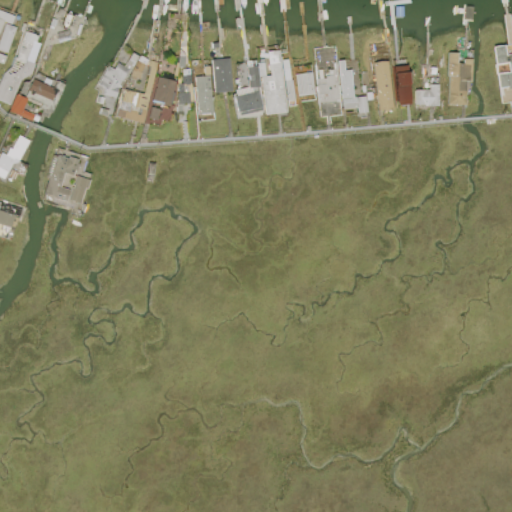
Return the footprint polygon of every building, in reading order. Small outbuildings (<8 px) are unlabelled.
[(393,19),(392,7),(401,7),(401,18),(393,19)] [(463,19),(464,7),(471,7),(470,19),(463,19)] [(0,25),(0,11),(12,15),(9,25),(1,22),(0,25)] [(0,51),(0,35),(4,24),(15,28),(6,53),(0,51)] [(39,44),(32,64),(33,64),(30,75),(20,80),(9,105),(0,101),(0,78),(2,73),(9,67),(12,57),(15,58),(24,32),(36,36),(33,42),(39,44)] [(511,89),(509,89),(508,87),(499,88),(497,74),(510,72),(509,63),(496,64),(494,47),(505,45),(506,56),(508,55),(508,54),(511,53),(511,89)] [(277,50),(285,112),(265,115),(260,77),(268,76),(265,52),(277,50)] [(103,89),(96,85),(106,66),(112,70),(116,63),(122,67),(130,53),(137,57),(120,88),(117,86),(113,98),(101,94),(103,89)] [(446,105),(447,77),(445,77),(446,53),(455,53),(455,64),(461,64),(461,59),(470,60),(469,81),(464,81),(463,106),(446,105)] [(130,71),(139,56),(146,60),(139,72),(140,73),(139,78),(132,78),(130,76),(130,71)] [(227,59),(230,91),(213,93),(210,60),(227,59)] [(285,101),(280,60),(286,59),(289,80),(290,80),(293,100),(285,101)] [(342,110),(336,61),(341,60),(342,71),(349,70),(352,98),(363,96),(365,112),(356,113),(355,108),(342,110)] [(156,63),(141,124),(122,119),(122,118),(114,116),(119,96),(121,96),(122,90),(142,95),(147,75),(144,75),(148,61),(156,63)] [(377,110),(370,63),(385,61),(392,108),(377,110)] [(256,91),(260,107),(259,107),(260,110),(237,116),(232,96),(251,92),(250,88),(247,88),(246,81),(247,81),(247,76),(245,76),(244,67),(255,66),(258,87),(257,88),(256,91)] [(395,106),(391,68),(404,66),(409,104),(395,106)] [(176,84),(181,84),(180,70),(188,69),(192,103),(177,105),(176,93),(177,93),(176,84)] [(315,79),(324,79),(324,76),(327,76),(326,70),(334,69),(337,101),(317,103),(315,79)] [(296,95),(293,75),(310,72),(313,93),(296,95)] [(208,76),(211,114),(196,115),(193,77),(208,76)] [(150,101),(157,77),(174,82),(168,106),(150,101)] [(32,79),(52,89),(55,81),(63,85),(49,114),(38,108),(40,104),(24,97),(32,79)] [(414,105),(414,90),(422,90),(422,91),(428,91),(428,85),(437,85),(437,106),(429,106),(428,104),(421,104),(421,105),(414,105)] [(9,111),(15,95),(26,99),(21,110),(33,115),(34,114),(39,116),(36,123),(9,111)] [(146,118),(149,107),(158,109),(155,121),(146,118)] [(105,117),(97,114),(99,108),(107,111),(105,117)] [(10,149),(17,135),(28,141),(16,162),(10,164),(5,174),(5,173),(1,179),(0,178),(0,153),(4,155),(8,148),(10,149)] [(44,178),(51,155),(56,157),(56,155),(59,156),(59,155),(62,156),(62,157),(66,158),(67,156),(76,159),(75,164),(77,164),(75,170),(73,170),(71,176),(62,173),(58,187),(67,190),(64,202),(52,198),(53,197),(42,193),(46,178),(44,178)] [(60,187),(69,190),(74,177),(64,174),(60,187)] [(75,176),(88,180),(85,189),(83,189),(78,204),(66,200),(69,188),(71,189),(75,176)] [(0,202),(21,209),(16,222),(14,222),(12,230),(8,229),(8,228),(0,225),(0,202)]
